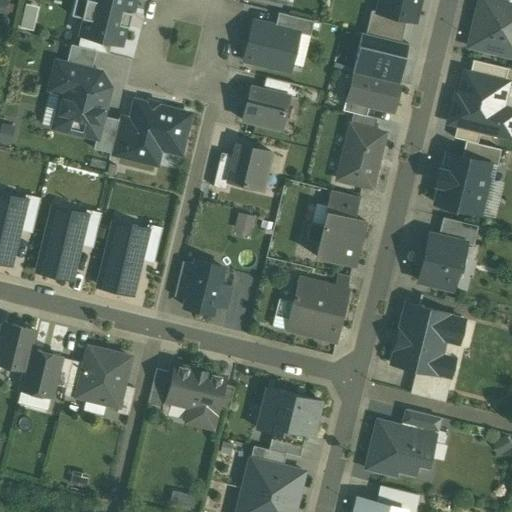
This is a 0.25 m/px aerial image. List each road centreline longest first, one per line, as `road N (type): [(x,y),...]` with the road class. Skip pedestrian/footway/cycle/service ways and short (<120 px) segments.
road 1 (residential): [(450,0),(358,379)]
road 2 (residential): [(0,291),(358,379)]
road 3 (residential): [(358,379),(324,511)]
